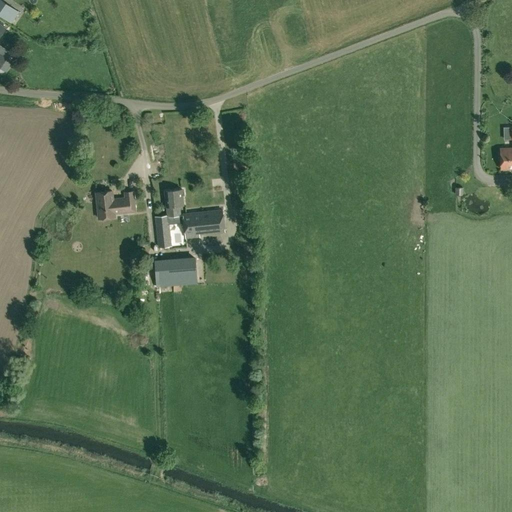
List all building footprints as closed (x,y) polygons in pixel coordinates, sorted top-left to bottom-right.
[(9,5),(1,0),(0,2),(0,14),(2,16),(9,5)] [(511,131),(511,147),(499,148),(500,169),(511,168),(511,125),(511,126),(511,131)] [(225,231),(223,210),(180,214),(179,205),(184,204),(183,196),(184,196),(184,190),(182,190),(182,189),(165,191),(168,215),(156,217),(159,247),(172,246),(169,219),(183,218),(186,237),(200,236),(200,233),(225,231)] [(99,218),(115,217),(115,213),(136,211),(134,191),(125,192),(126,198),(113,199),(112,191),(97,193),(99,218)] [(197,283),(196,259),(154,262),(156,286),(197,283)]
